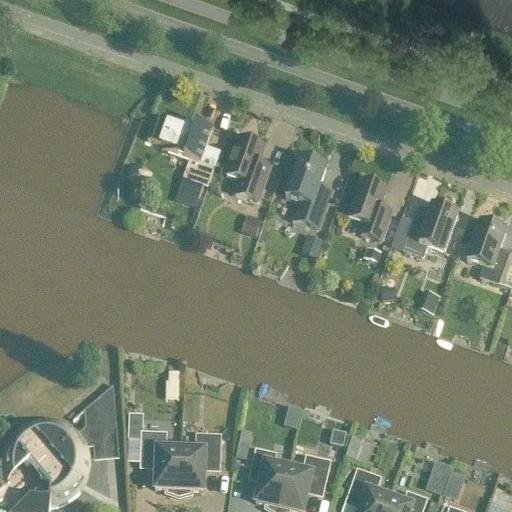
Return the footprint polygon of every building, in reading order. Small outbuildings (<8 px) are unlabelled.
[(163,153),(161,158),(199,171),(212,135),(195,129),(194,133),(173,126),(171,130),(155,125),(147,148),(163,153)] [(234,202),(257,210),(267,182),(255,178),(264,154),(239,145),(225,182),(240,187),(234,202)] [(315,205),(325,177),(313,172),(313,171),(298,166),(285,205),(299,210),(292,229),(317,237),(327,209),(315,205)] [(195,213),(203,193),(193,189),(195,182),(185,179),(176,207),(195,213)] [(376,222),(386,197),(361,188),(348,225),(364,231),(360,242),(380,249),(388,227),(376,222)] [(402,258),(423,265),(427,254),(443,260),(457,222),(431,213),(424,234),(412,230),(402,258)] [(255,239),(259,226),(246,221),(241,234),(255,239)] [(478,285),(499,293),(509,264),(498,260),(505,240),(479,230),(466,268),(483,274),(478,285)] [(433,317),(440,301),(427,296),(421,312),(433,317)] [(31,431),(28,432),(24,434),(22,435),(18,438),(15,441),(12,444),(9,447),(8,450),(6,453),(4,458),(4,460),(3,464),(2,467),(2,472),(2,475),(3,479),(4,483),(6,487),(10,476),(22,465),(27,471),(29,469),(46,489),(18,511),(57,511),(59,511),(62,511),(66,509),(68,508),(72,505),(74,504),(76,502),(80,498),(77,495),(82,487),(84,482),(88,483),(88,481),(87,481),(88,475),(88,469),(86,457),(89,454),(88,448),(117,442),(113,393),(84,417),(86,434),(77,441),(74,438),(72,436),(69,435),(67,433),(64,432),(61,431),(57,429),(53,428),(47,428),(44,428),(40,429),(37,429),(34,430),(31,431)] [(179,505),(181,457),(166,456),(167,440),(141,439),(142,422),(128,421),(127,446),(141,446),(140,470),(156,471),(155,497),(167,497),(167,501),(179,505)] [(195,457),(181,457),(179,505),(191,502),(191,498),(203,499),(204,473),(220,474),(221,443),(196,442),(195,457)] [(279,511),(288,475),(274,472),(276,462),(255,457),(249,482),(261,485),(255,510),(263,511),(279,511)] [(302,479),(288,475),(279,511),(304,511),(308,496),(323,499),(330,469),(306,463),(302,479)] [(432,466),(426,496),(458,503),(463,480),(449,477),(451,470),(432,466)] [(386,511),(389,505),(376,500),(381,485),(357,477),(347,506),(361,511),(386,511)] [(389,505),(386,511),(425,511),(427,507),(407,500),(403,510),(389,505)]
